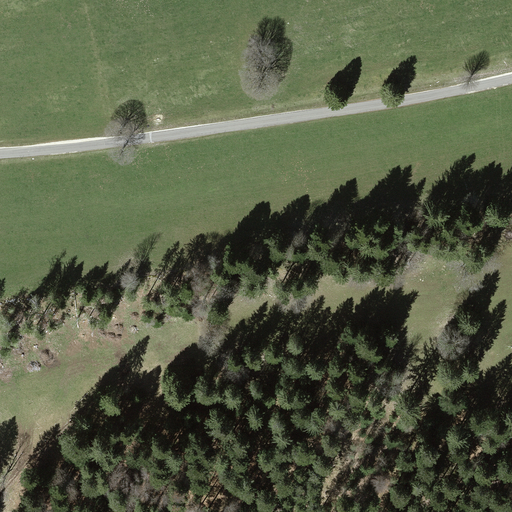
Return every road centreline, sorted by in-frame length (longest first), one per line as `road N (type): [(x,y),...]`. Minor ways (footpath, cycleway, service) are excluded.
road 1 (unclassified): [(511,77),(215,127),(0,147)]
road 2 (track): [(166,334),(0,479)]
road 3 (track): [(511,440),(406,511)]
